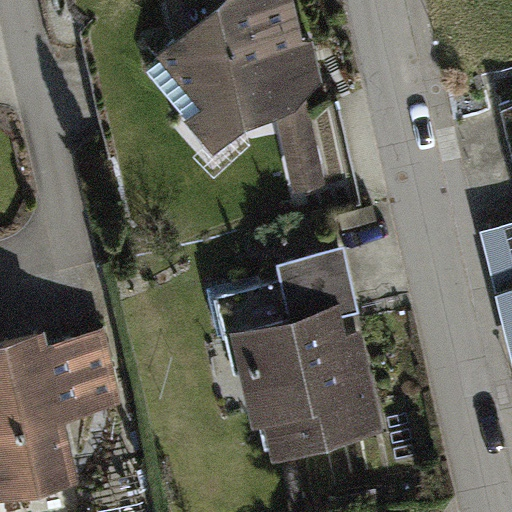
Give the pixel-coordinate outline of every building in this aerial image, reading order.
[(176,0),(182,26),(176,32),(145,66),(189,106),(204,91),(217,90),(233,105),(244,95),(300,85),(294,47),(303,39),(294,0),(176,0)] [(298,180),(325,176),(316,134),(288,138),(298,180)] [(511,216),(494,220),(511,338),(511,216)] [(298,325),(236,339),(255,430),(272,426),(280,463),(390,439),(367,333),(352,336),(348,314),(366,311),(353,250),(285,265),(298,325)] [(49,327),(0,338),(0,497),(88,477),(73,411),(127,398),(110,324),(51,337),(49,327)]
